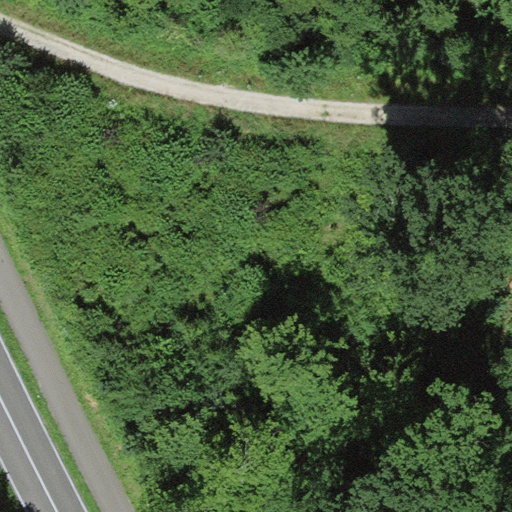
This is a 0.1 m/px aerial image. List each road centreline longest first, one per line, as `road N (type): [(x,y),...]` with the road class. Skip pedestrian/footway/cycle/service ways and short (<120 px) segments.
road 1 (track): [(511,113),(442,118),(208,85),(0,36)]
road 2 (tertiary): [(0,382),(68,511)]
